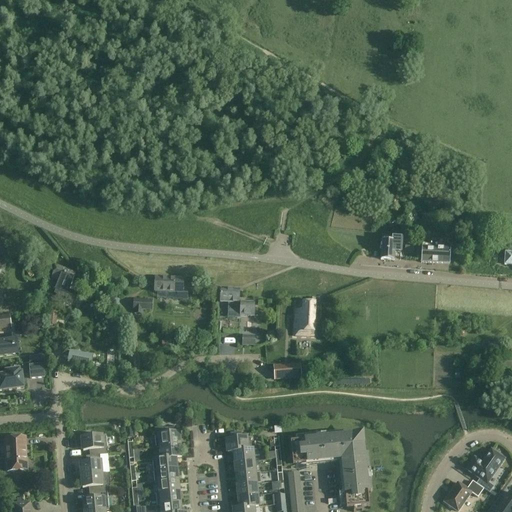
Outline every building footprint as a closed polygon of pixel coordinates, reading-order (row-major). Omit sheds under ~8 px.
[(382,242),(381,250),(380,260),(394,261),(394,254),(401,254),(401,243),(402,239),(382,238),(382,242)] [(432,243),(432,247),(422,247),(421,263),(449,265),(450,250),(445,249),(445,243),(432,243)] [(70,286),(72,283),(75,274),(56,266),(51,278),(61,282),(59,286),(56,285),(51,297),(71,304),(76,293),(65,289),(67,284),(70,286)] [(188,294),(182,294),(183,279),(155,278),(155,293),(176,293),(175,300),(187,301),(188,294)] [(221,290),(220,303),(229,303),(228,309),(231,312),(240,312),(240,316),(254,317),(255,303),(239,303),(239,290),(221,290)] [(142,310),(151,311),(151,301),(134,300),(133,310),(134,310),(134,314),(142,315),(142,310)] [(315,303),(295,303),(294,337),(313,337),(315,303)] [(0,329),(11,328),(10,320),(9,316),(0,317),(0,329)] [(243,337),(242,346),(254,347),(255,338),(243,337)] [(17,338),(0,340),(0,357),(19,355),(17,338)] [(46,355),(28,357),(29,364),(46,363),(46,355)] [(511,368),(511,360),(496,358),(495,367),(511,368)] [(43,365),(28,366),(30,380),(45,379),(43,365)] [(275,380),(300,379),(299,366),(274,368),(275,380)] [(4,375),(0,375),(0,393),(25,390),(22,372),(20,373),(20,369),(4,371),(4,375)] [(157,436),(155,436),(156,449),(180,446),(179,434),(177,434),(176,428),(156,430),(157,436)] [(231,440),(226,441),(227,454),(233,453),(252,451),(250,438),(241,439),(241,434),(231,434),(231,440)] [(290,443),(293,465),(339,461),(339,458),(341,458),(344,461),(344,463),(342,463),(346,509),(369,507),(368,492),(371,492),(370,482),(366,482),(365,471),(368,471),(367,455),(364,455),(363,445),(353,446),(352,436),(345,437),(342,438),(342,434),(326,436),(326,439),(315,440),(315,437),(296,439),(297,442),(290,443)] [(89,438),(82,439),(83,452),(89,451),(90,457),(100,456),(108,456),(106,437),(94,438),(93,436),(90,436),(89,438)] [(24,461),(27,461),(25,438),(5,439),(7,472),(24,471),(24,461)] [(180,446),(156,449),(160,449),(161,460),(152,461),(152,462),(175,459),(181,459),(180,446)] [(254,462),(252,451),(233,453),(235,464),(254,462)] [(475,484),(484,490),(489,494),(494,488),(487,483),(503,460),(491,452),(482,465),(475,460),(467,470),(480,479),(476,484),(475,484)] [(100,456),(90,457),(86,457),(86,463),(80,464),(81,476),(105,474),(101,474),(100,456)] [(175,459),(152,462),(153,473),(176,470),(175,459)] [(236,476),(255,474),(254,462),(235,464),(236,476)] [(176,470),(153,473),(155,484),(178,481),(176,470)] [(259,473),(255,474),(236,476),(237,487),(256,485),(261,485),(259,473)] [(105,474),(81,476),(82,489),(89,488),(89,494),(107,493),(105,474)] [(156,495),(179,493),(178,481),(155,484),(159,484),(160,494),(156,495)] [(484,490),(475,484),(472,482),(467,490),(458,484),(444,503),(456,511),(457,511),(471,494),(478,498),(484,490)] [(257,496),(256,485),(237,487),(238,498),(257,496)] [(107,493),(89,494),(90,500),(83,501),(84,511),(98,511),(109,511),(107,499),(104,499),(103,493),(107,493)] [(157,506),(180,504),(179,493),(156,495),(157,506)] [(511,511),(511,494),(509,493),(498,509),(493,505),(488,511),(511,511)] [(239,504),(236,504),(237,509),(239,509),(258,507),(257,496),(238,498),(239,504)]
